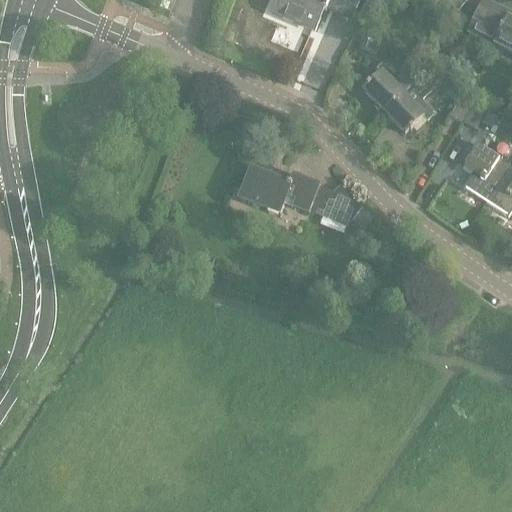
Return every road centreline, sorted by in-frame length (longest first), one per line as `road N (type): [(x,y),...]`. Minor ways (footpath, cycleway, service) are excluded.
road 1 (unclassified): [(511,290),(411,219),(294,106),(171,54)]
road 2 (tertiary): [(0,402),(20,372),(39,307),(16,169)]
road 3 (tertiary): [(16,169),(17,84),(42,1)]
road 4 (unclassified): [(42,1),(171,54)]
